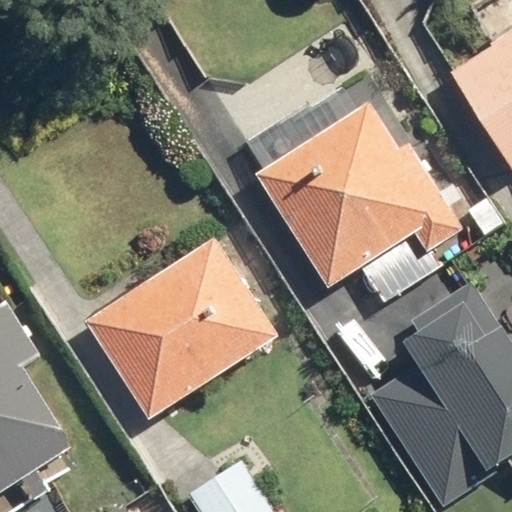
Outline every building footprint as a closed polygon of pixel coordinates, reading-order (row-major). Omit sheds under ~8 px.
[(511,26),(447,68),(511,170),(511,26)] [(371,103),(256,175),(330,291),(417,235),(430,255),(466,232),(426,169),(416,174),(371,103)] [(218,239),(87,323),(150,422),(282,338),(218,239)] [(511,342),(473,280),(398,327),(423,366),(373,397),(442,507),(511,463),(511,342)] [(0,305),(0,496),(78,447),(25,366),(42,356),(6,301),(0,305)] [(273,511),(239,461),(188,496),(198,511),(273,511)]
